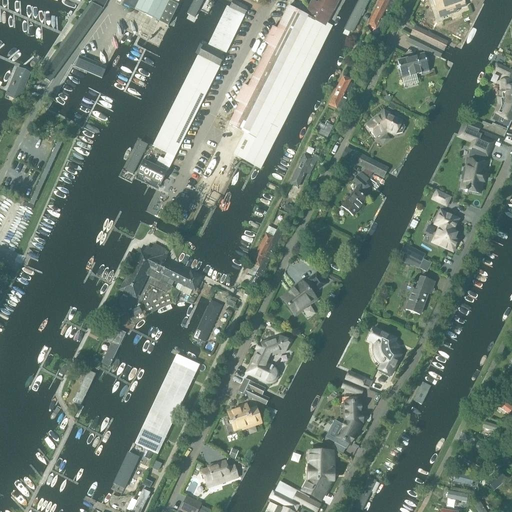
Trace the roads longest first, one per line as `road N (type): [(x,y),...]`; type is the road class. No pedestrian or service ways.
road 1 (residential): [(168,511),(418,0)]
road 2 (residential): [(327,511),(511,147)]
